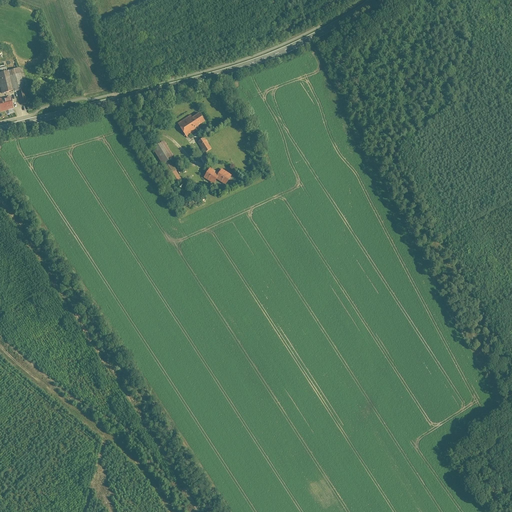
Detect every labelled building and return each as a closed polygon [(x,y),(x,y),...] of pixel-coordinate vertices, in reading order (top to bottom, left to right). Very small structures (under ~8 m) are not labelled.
[(0,73),(0,82),(3,94),(23,89),(20,76),(18,69),(0,73)] [(18,92),(21,107),(28,105),(24,91),(18,92)] [(0,99),(0,113),(14,110),(11,97),(0,99)] [(186,140),(201,132),(198,127),(204,124),(198,115),(192,118),(191,116),(177,125),(178,127),(184,136),(186,140)] [(204,139),(196,144),(202,154),(210,149),(204,139)] [(163,165),(176,186),(183,182),(170,161),(174,158),(164,142),(152,149),(162,166),(163,165)] [(205,156),(200,159),(204,165),(209,162),(205,156)] [(218,173),(208,168),(203,178),(214,184),(216,181),(225,186),(229,179),(218,173)] [(175,187),(168,192),(173,199),(180,195),(175,187)]
